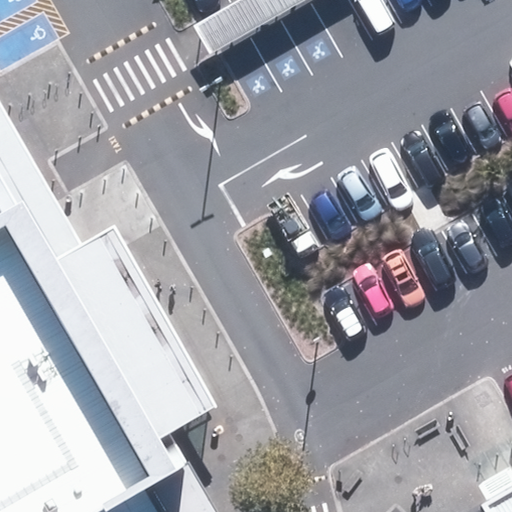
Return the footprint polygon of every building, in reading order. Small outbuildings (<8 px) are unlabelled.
[(223,0),(196,15),(213,45),(291,0),(223,0)] [(0,80),(0,164),(165,459),(192,511),(203,511),(222,499),(179,421),(226,394),(121,213),(87,232),(0,80)] [(0,511),(76,511),(165,459),(0,164),(0,511)] [(192,511),(165,459),(76,511),(192,511)] [(511,511),(511,464),(489,476),(499,511),(511,511)]
